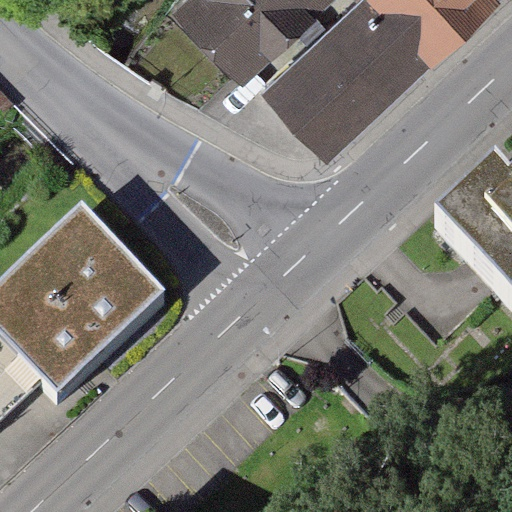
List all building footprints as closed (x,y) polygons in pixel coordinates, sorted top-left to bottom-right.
[(304,0),(181,0),(241,61),(304,0)] [(431,44),(389,0),(351,0),(264,80),(324,144),(431,44)] [(389,0),(431,44),(478,0),(389,0)] [(511,148),(430,225),(511,311),(511,148)] [(168,305),(88,218),(0,298),(0,422),(40,386),(58,405),(168,305)] [(347,511),(403,457),(328,382),(203,506),(208,511),(347,511)]
